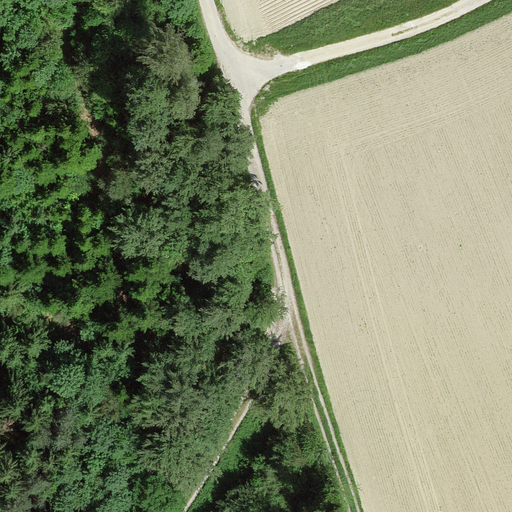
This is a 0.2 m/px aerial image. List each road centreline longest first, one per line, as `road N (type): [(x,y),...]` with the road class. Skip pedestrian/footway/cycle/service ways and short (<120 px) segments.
road 1 (track): [(233,75),(290,306),(355,511)]
road 2 (track): [(233,75),(404,31),(478,0)]
road 3 (track): [(290,306),(177,511)]
